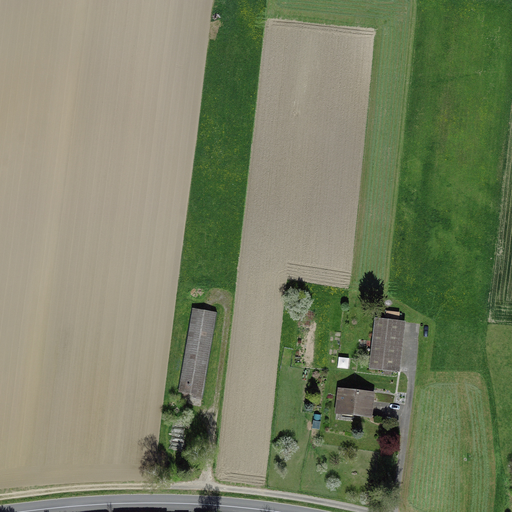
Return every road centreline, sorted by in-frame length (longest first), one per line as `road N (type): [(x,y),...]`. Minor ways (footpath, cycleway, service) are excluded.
road 1 (primary): [(14,511),(89,503),(274,511)]
road 2 (track): [(152,488),(0,494)]
